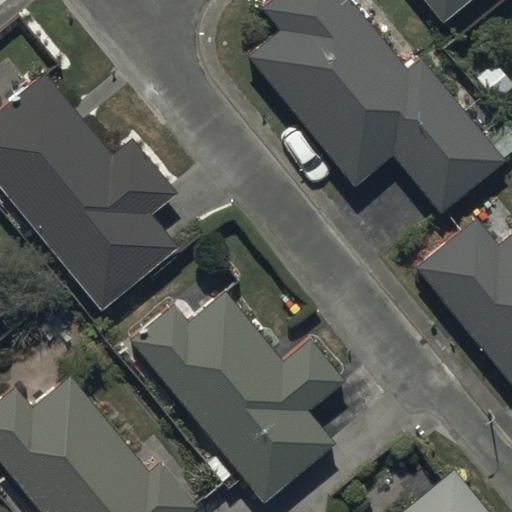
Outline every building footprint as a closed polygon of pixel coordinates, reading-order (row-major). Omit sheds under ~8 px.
[(404,72),(343,0),(274,0),(259,13),(277,34),(246,60),(354,189),(392,158),(438,214),(500,162),(416,62),(404,72)] [(471,0),(428,0),(445,21),(471,0)] [(119,159),(51,79),(0,121),(0,185),(108,311),(183,247),(156,215),(182,193),(139,142),(119,159)] [(467,227),(409,274),(511,402),(511,243),(506,237),(487,252),(467,227)] [(284,356),(228,293),(197,321),(177,299),(132,339),(272,499),(338,441),(311,410),(350,376),(312,332),(284,356)] [(0,316),(10,308),(0,296),(0,316)] [(156,476),(76,382),(39,413),(22,393),(0,412),(0,456),(47,511),(198,511),(200,511),(164,469),(156,476)] [(482,511),(454,478),(413,511),(482,511)]
